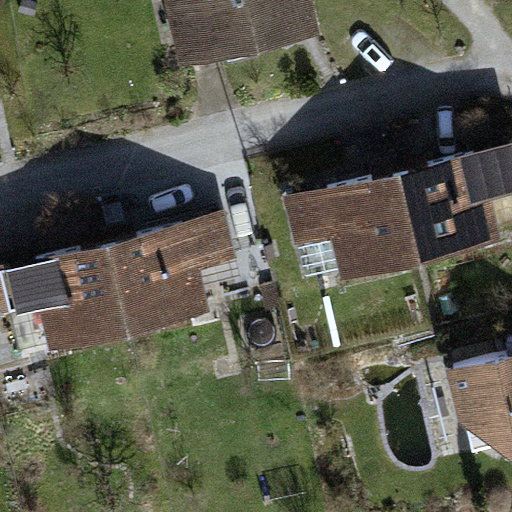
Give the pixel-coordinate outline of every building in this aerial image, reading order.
[(174,0),(187,53),(297,28),(294,13),(308,10),(306,0),(174,0)] [(474,149),(401,166),(420,246),(493,228),(480,171),(511,163),(511,147),(511,141),(474,150),(474,149)] [(420,246),(401,166),(328,184),(329,185),(292,194),(298,216),(334,207),(347,263),(420,246)] [(219,212),(110,238),(128,316),(201,299),(188,242),(224,233),(219,212)] [(110,238),(0,265),(10,305),(46,296),(55,334),(128,316),(110,238)] [(511,348),(455,362),(474,441),(500,435),(511,442),(511,334),(507,335),(511,348)]
